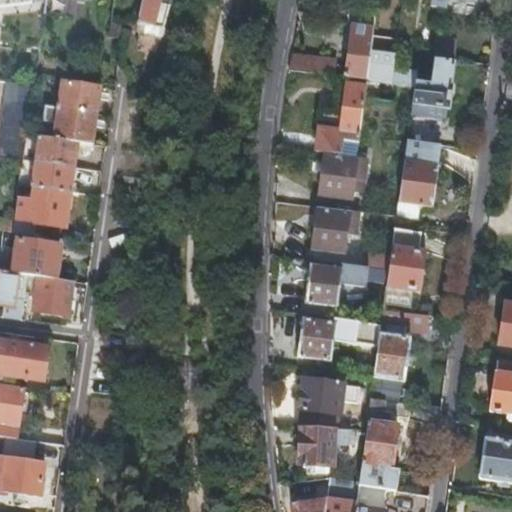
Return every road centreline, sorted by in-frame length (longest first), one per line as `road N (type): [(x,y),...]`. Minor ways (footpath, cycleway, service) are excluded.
road 1 (residential): [(273,511),(258,382),(260,208),(289,0)]
road 2 (residential): [(85,333),(130,32)]
road 3 (residential): [(61,511),(85,333)]
